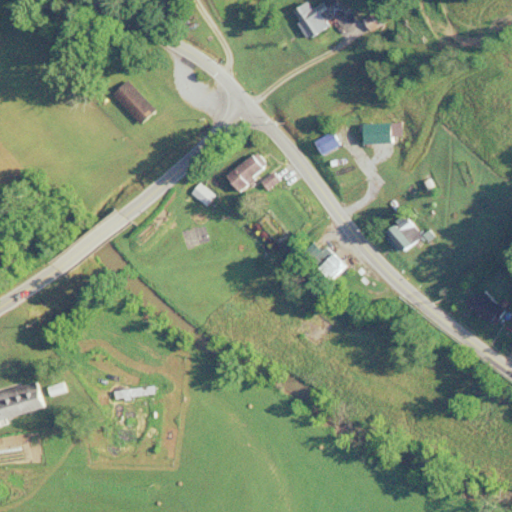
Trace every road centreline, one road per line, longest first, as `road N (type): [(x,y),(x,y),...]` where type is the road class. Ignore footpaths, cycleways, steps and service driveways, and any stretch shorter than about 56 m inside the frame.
road 1 (secondary): [(250,107),(383,268),(511,372)]
road 2 (secondary): [(250,107),(193,54),(87,0)]
road 3 (secondary): [(127,216),(250,107)]
